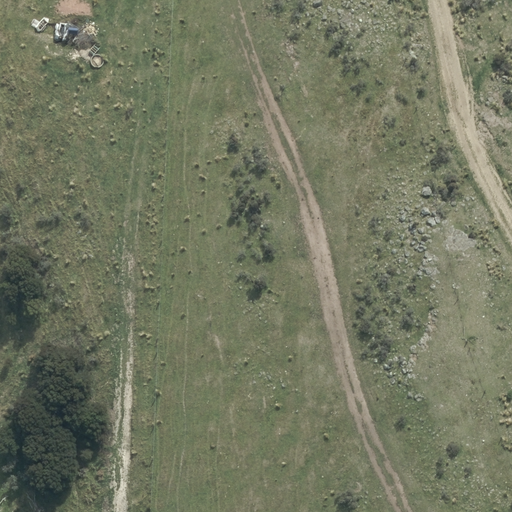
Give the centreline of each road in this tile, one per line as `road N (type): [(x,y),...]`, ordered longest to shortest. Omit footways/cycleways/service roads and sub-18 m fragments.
road 1 (track): [(408,511),(385,461),(273,99),(250,0)]
road 2 (track): [(428,0),(447,124),(511,296)]
